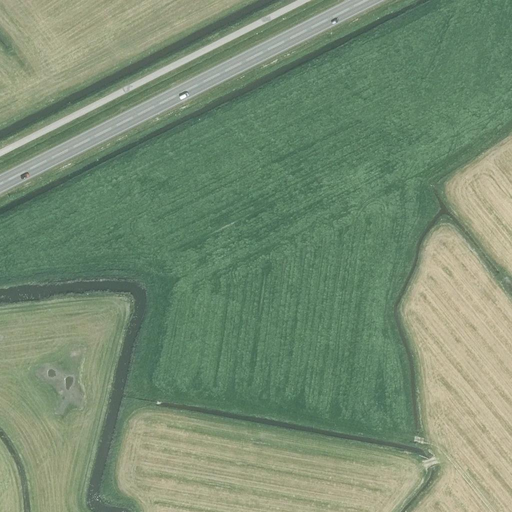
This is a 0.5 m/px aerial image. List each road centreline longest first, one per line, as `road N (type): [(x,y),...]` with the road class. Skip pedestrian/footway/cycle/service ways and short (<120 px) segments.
road 1 (trunk): [(0,183),(365,0)]
road 2 (unclassified): [(0,153),(306,0)]
